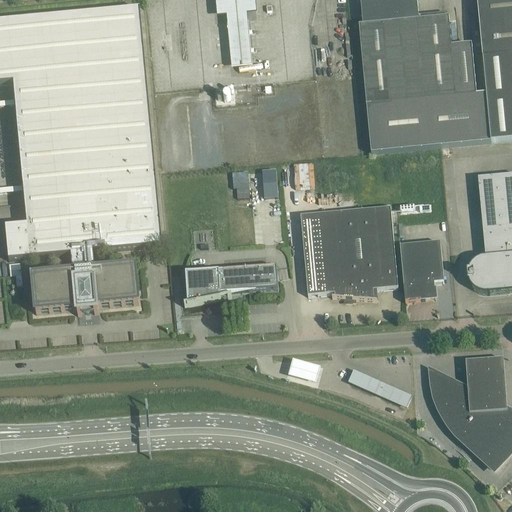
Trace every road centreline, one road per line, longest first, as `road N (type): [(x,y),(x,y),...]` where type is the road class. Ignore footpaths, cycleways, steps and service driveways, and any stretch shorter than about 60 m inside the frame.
road 1 (unclassified): [(0,369),(511,331)]
road 2 (secondary): [(0,457),(202,441),(264,447),(324,468)]
road 3 (secondary): [(334,450),(229,421),(18,431)]
road 4 (unknown): [(0,331),(153,324),(151,266)]
road 5 (secondary): [(472,511),(444,484),(413,484),(334,450)]
